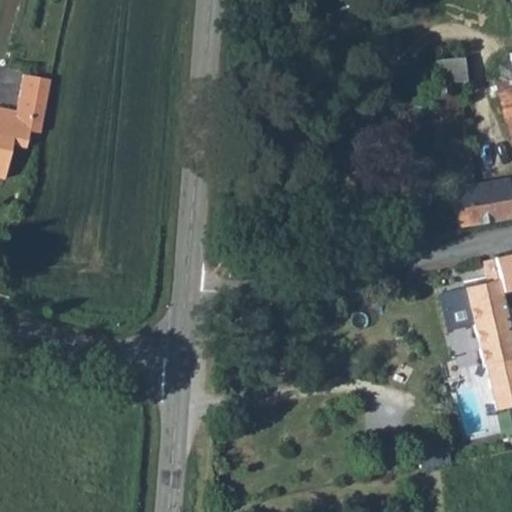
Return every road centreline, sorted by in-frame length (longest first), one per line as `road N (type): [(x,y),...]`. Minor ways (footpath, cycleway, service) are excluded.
road 1 (unclassified): [(189,288),(291,283),(511,234)]
road 2 (tertiary): [(212,0),(189,288)]
road 3 (unclassified): [(0,318),(160,366),(184,366)]
road 4 (tertiary): [(184,366),(170,511)]
